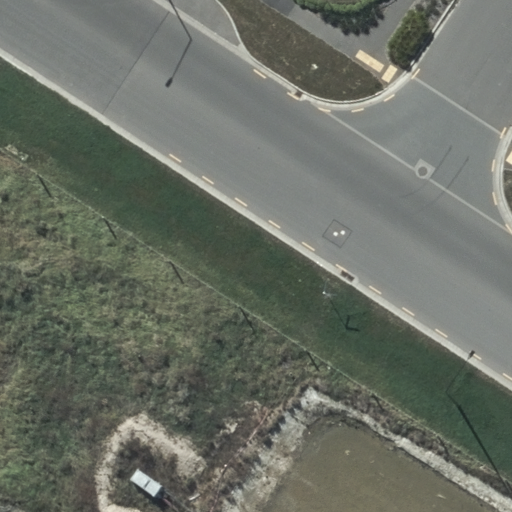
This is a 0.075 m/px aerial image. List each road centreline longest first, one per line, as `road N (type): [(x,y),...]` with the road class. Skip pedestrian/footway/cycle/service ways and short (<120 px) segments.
road 1 (residential): [(382,225),(40,0)]
road 2 (residential): [(382,225),(511,27)]
road 3 (residential): [(511,309),(382,225)]
